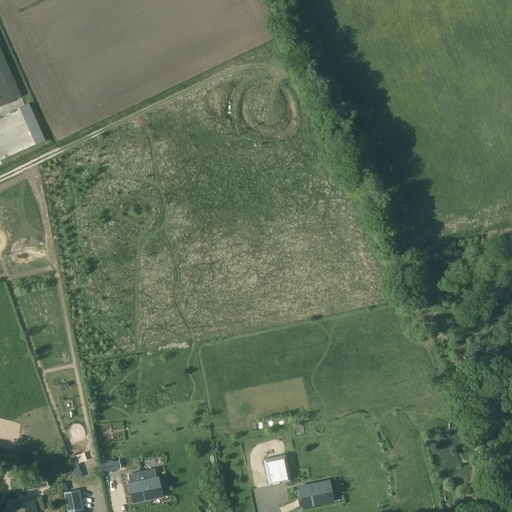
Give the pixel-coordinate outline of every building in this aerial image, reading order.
[(0,105),(21,96),(0,49),(0,105)] [(0,109),(0,123),(12,119),(7,107),(0,109)] [(426,396),(415,400),(417,406),(428,402),(426,396)] [(338,421),(349,419),(347,408),(336,410),(338,421)] [(379,452),(399,449),(395,419),(375,421),(379,452)] [(254,426),(255,437),(267,436),(266,425),(254,426)] [(301,469),(317,465),(311,435),(294,438),(301,469)] [(232,452),(216,454),(219,484),(235,482),(232,452)] [(266,488),(289,484),(283,458),(261,462),(266,488)] [(119,461),(99,465),(101,473),(120,469),(119,461)] [(133,473),(128,474),(129,480),(130,482),(129,482),(133,501),(148,498),(148,497),(160,495),(156,477),(155,475),(156,475),(155,473),(154,469),(144,471),(143,471),(133,473)] [(46,476),(20,482),(22,493),(48,487),(46,476)] [(329,501),(325,482),(298,488),(302,507),(329,501)] [(84,511),(80,490),(61,493),(64,511),(84,511)] [(12,503),(13,511),(36,511),(34,499),(12,503)]
